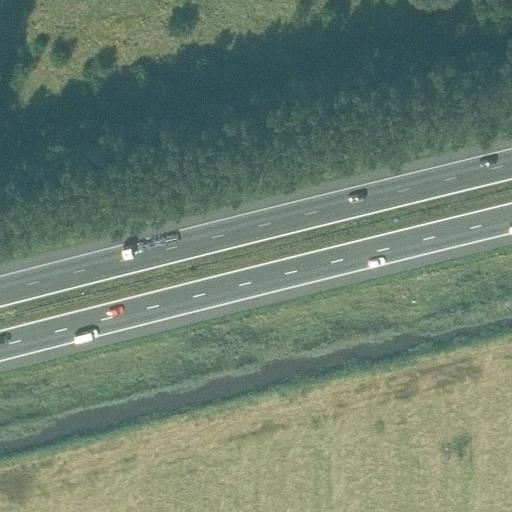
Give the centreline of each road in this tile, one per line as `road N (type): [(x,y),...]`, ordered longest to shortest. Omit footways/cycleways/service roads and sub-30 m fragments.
road 1 (motorway): [(0,346),(511,223)]
road 2 (motorway): [(511,167),(0,290)]
